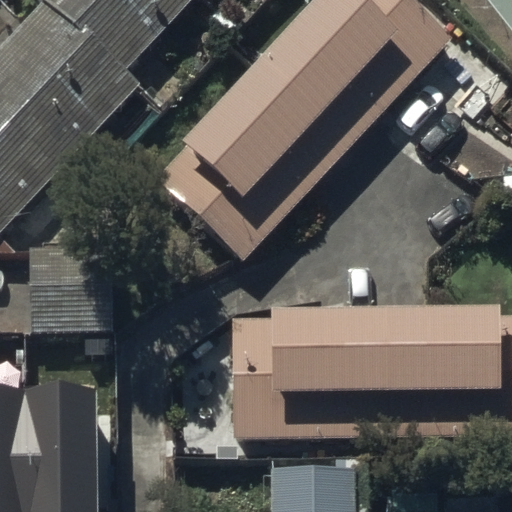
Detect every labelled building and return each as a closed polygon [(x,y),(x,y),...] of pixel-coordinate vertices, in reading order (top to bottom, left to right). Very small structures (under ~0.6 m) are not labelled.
[(216,0),(42,0),(30,13),(45,27),(0,74),(0,254),(138,108),(126,97),(216,0)] [(390,0),(350,0),(160,200),(247,282),(456,61),(390,0)] [(511,0),(496,0),(511,18),(511,0)] [(106,249),(31,251),(33,336),(109,334),(106,249)] [(511,337),(236,342),(238,464),(511,459),(511,337)] [(94,511),(94,392),(0,393),(0,511),(94,511)] [(358,511),(358,488),(276,489),(276,511),(358,511)]
